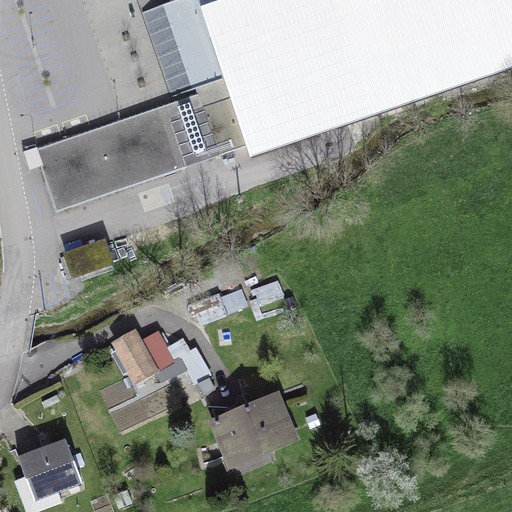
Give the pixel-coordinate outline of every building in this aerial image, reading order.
[(57,210),(246,146),(196,0),(172,0),(174,4),(167,6),(198,98),(37,152),(57,210)] [(511,0),(196,0),(246,146),(250,157),(511,67),(511,0)] [(104,243),(65,256),(73,278),(111,265),(104,243)] [(129,373),(135,370),(141,381),(177,361),(161,335),(143,346),(137,335),(120,345),(124,351),(118,354),(129,373)] [(271,449),(294,439),(275,396),(213,421),(229,460),(269,444),(271,449)] [(34,500),(81,483),(67,445),(20,463),(34,500)]
